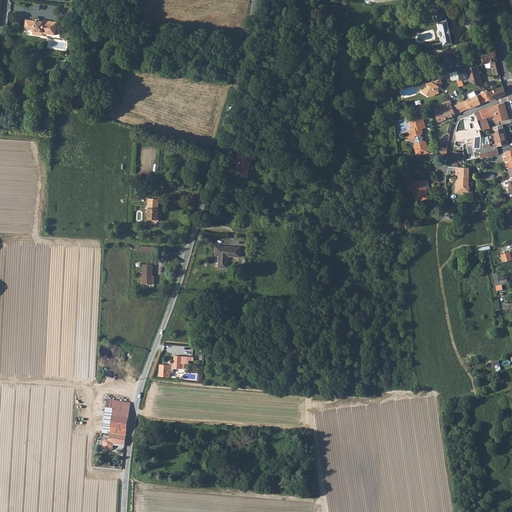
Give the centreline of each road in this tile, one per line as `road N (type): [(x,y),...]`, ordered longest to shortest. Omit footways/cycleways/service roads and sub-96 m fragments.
road 1 (residential): [(253,0),(239,101),(140,393),(125,511)]
road 2 (residential): [(448,215),(443,181),(457,116),(511,95)]
road 3 (track): [(0,381),(140,393)]
